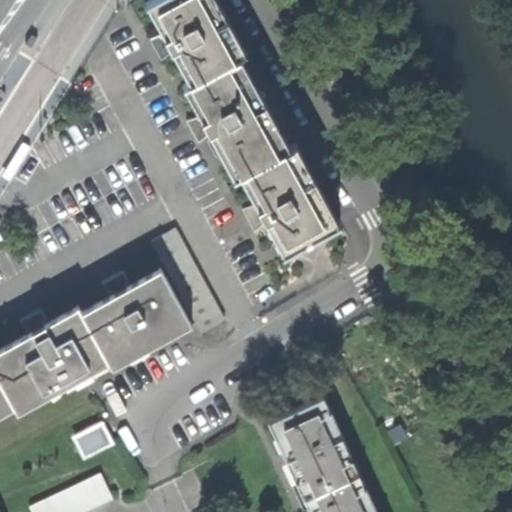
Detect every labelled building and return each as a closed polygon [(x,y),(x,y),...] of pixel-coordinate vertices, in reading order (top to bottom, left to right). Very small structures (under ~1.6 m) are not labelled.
[(174,49),(191,79),(240,53),(245,49),(218,0),(151,0),(148,2),(166,35),(164,37),(161,34),(152,38),(159,49),(165,60),(172,53),(171,51),(174,49)] [(236,173),(243,169),(290,143),(240,53),(191,79),(184,83),(206,123),(205,124),(201,122),(193,124),(200,136),(205,147),(212,140),(211,137),(213,135),(236,173)] [(270,217),(289,250),(340,222),(295,140),(290,143),(243,169),(262,203),(260,204),(257,201),(247,204),(254,217),(261,228),(268,221),(268,219),(270,217)] [(27,145),(23,143),(2,176),(9,180),(12,176),(27,151),(30,147),(27,145)] [(162,252),(176,277),(205,331),(211,343),(235,331),(185,239),(162,252)] [(125,303),(92,321),(117,368),(121,375),(205,331),(176,277),(139,296),(137,293),(139,291),(137,282),(124,288),(113,294),(120,301),(122,300),(125,303)] [(34,341),(0,359),(0,371),(21,410),(24,416),(117,368),(92,321),(87,311),(48,333),(46,331),(48,328),(45,318),(32,325),(23,331),(29,339),(32,338),(34,341)] [(0,421),(21,410),(0,371),(0,421)] [(376,511),(325,397),(270,422),(284,455),(309,511),(376,511)] [(89,461),(116,446),(106,426),(79,441),(89,461)] [(90,475),(103,500),(114,494),(101,469),(90,475)] [(91,506),(103,500),(90,475),(79,481),(91,506)] [(78,511),(79,511),(91,506),(79,481),(66,487),(78,511)] [(64,511),(78,511),(66,487),(54,493),(64,511)] [(49,511),(64,511),(54,493),(44,499),(49,511)] [(35,511),(49,511),(44,499),(32,505),(35,511)]
